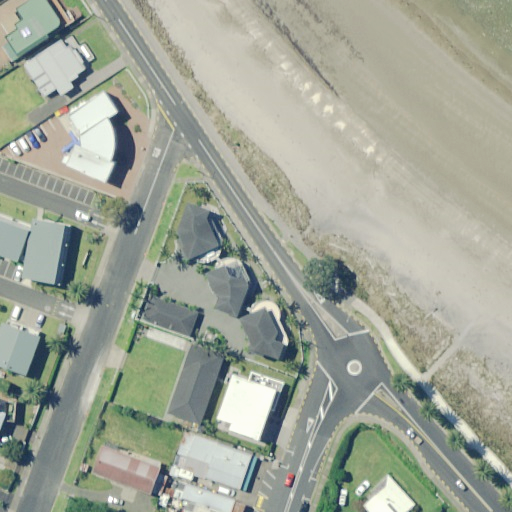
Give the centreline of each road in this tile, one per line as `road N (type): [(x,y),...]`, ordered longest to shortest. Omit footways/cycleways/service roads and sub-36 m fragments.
road 1 (residential): [(30,511),(178,112)]
road 2 (secondary): [(178,112),(303,291)]
road 3 (secondary): [(338,378),(284,511)]
road 4 (secondary): [(104,0),(178,112)]
